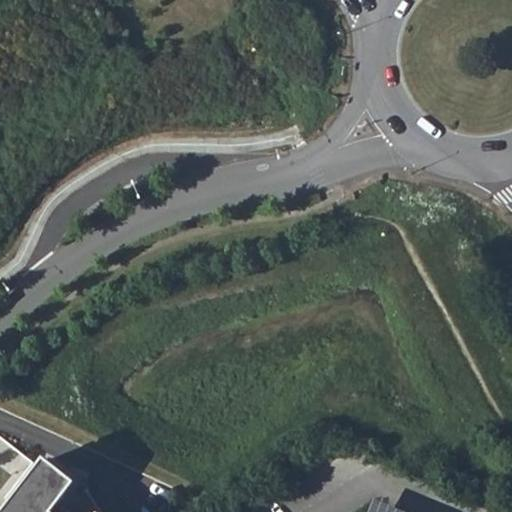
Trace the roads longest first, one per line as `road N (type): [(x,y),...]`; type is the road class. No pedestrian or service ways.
road 1 (residential): [(0,309),(161,197),(308,161),(390,125)]
road 2 (tertiary): [(386,0),(367,55),(390,125)]
road 3 (tertiary): [(390,125),(442,161),(506,162)]
